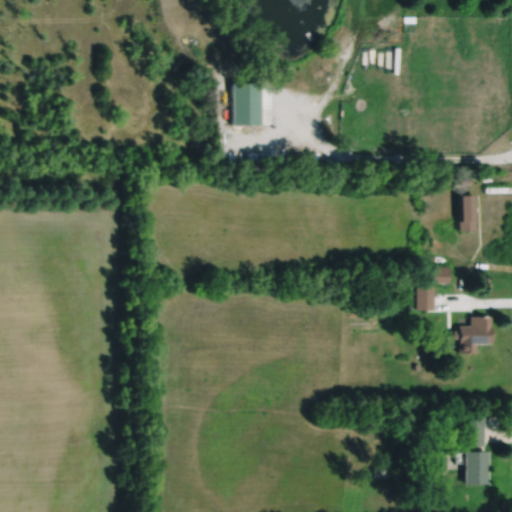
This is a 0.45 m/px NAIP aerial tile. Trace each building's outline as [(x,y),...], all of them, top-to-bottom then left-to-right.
[(230,79),(230,122),(259,121),(258,79),(230,79)] [(455,193),(456,228),(473,228),(472,192),(455,193)] [(430,264),(430,280),(447,281),(448,264),(430,264)] [(413,308),(431,308),(431,284),(413,284),(413,308)] [(468,314),(468,324),(456,324),(456,329),(451,329),(451,336),(456,336),(456,351),(474,351),(474,342),(489,342),(489,314),(468,314)] [(463,415),(463,444),(482,444),(482,415),(463,415)] [(462,451),(453,451),(453,462),(462,462),(462,483),(486,483),(486,450),(462,450),(462,451)] [(372,463),(372,476),(386,477),(386,464),(372,463)] [(435,471),(435,479),(427,479),(427,471),(435,471)]
